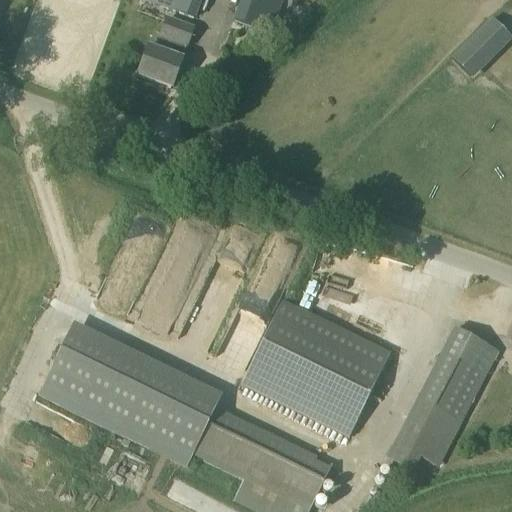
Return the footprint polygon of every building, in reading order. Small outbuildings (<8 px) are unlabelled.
[(202,0),(142,0),(143,0),(195,20),(202,0)] [(281,6),(265,0),(241,0),(233,23),(269,37),(281,6)] [(192,30),(166,21),(160,38),(170,41),(165,55),(148,49),(138,78),(170,90),(192,30)] [(466,83),(505,41),(483,21),(444,63),(466,83)] [(385,354),(277,301),(236,385),(344,438),(385,354)] [(499,355),(456,331),(386,462),(409,475),(417,460),(437,471),(499,355)] [(302,511),(243,483),(233,502),(253,511),(302,511)]
